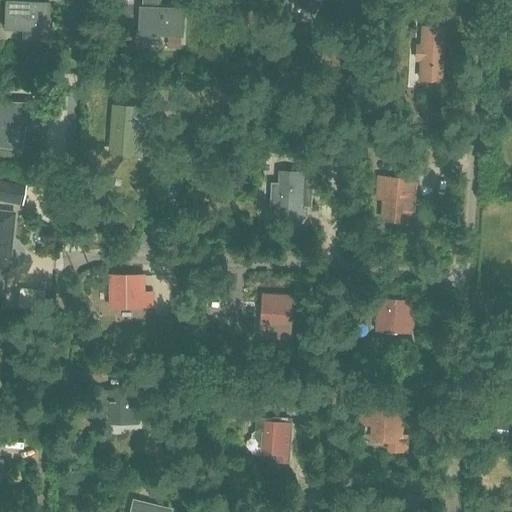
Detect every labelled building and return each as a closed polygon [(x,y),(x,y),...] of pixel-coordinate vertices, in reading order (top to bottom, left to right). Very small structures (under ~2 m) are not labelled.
[(296,0),(296,1),(315,10),(319,0),(296,0)] [(8,1),(8,2),(10,2),(15,29),(26,29),(25,40),(48,41),(48,39),(44,39),(44,34),(48,35),(48,31),(50,3),(8,1)] [(142,6),(142,8),(143,8),(149,35),(168,35),(182,36),(183,8),(157,7),(142,6)] [(422,26),(419,79),(441,81),(444,27),(422,26)] [(0,103),(0,145),(21,148),(25,120),(40,122),(42,106),(27,104),(0,103)] [(112,105),(109,148),(113,148),(137,150),(139,125),(156,126),(157,107),(140,106),(112,105)] [(201,143),(172,164),(187,183),(215,163),(201,143)] [(340,148),(339,168),(351,169),(352,148),(340,148)] [(272,183),(271,214),(305,215),(306,205),(310,205),(311,173),(280,171),(279,184),(272,183)] [(380,178),(378,199),(383,199),(382,219),(384,219),(411,221),(414,191),(415,181),(380,178)] [(0,183),(0,199),(22,203),(24,188),(0,183)] [(0,267),(8,268),(13,226),(14,212),(0,210),(0,267)] [(109,276),(110,306),(153,306),(152,292),(143,292),(143,275),(109,276)] [(262,294),(260,321),(290,323),(292,296),(262,294)] [(378,298),(378,308),(384,308),(382,329),(410,331),(412,300),(378,298)] [(173,357),(173,374),(185,375),(185,357),(173,357)] [(439,363),(420,371),(425,382),(444,373),(439,363)] [(144,376),(143,387),(147,387),(147,388),(167,389),(167,377),(144,376)] [(109,391),(109,422),(136,422),(136,391),(109,391)] [(360,409),(359,423),(373,424),(372,440),(389,440),(389,450),(406,450),(406,435),(400,435),(401,411),(374,409),(360,409)] [(251,433),(250,451),(253,455),(261,455),(261,452),(277,453),(277,461),(285,461),(288,459),(291,418),(272,416),(272,418),(256,417),(255,431),(251,433)] [(496,450),(511,449),(511,436),(495,437),(496,450)] [(151,489),(149,496),(160,498),(162,491),(151,489)] [(194,496),(191,511),(201,511),(204,497),(194,496)] [(168,511),(169,510),(135,502),(132,511),(168,511)]
